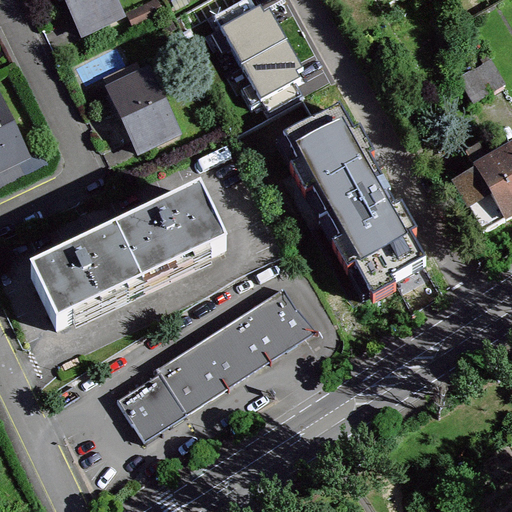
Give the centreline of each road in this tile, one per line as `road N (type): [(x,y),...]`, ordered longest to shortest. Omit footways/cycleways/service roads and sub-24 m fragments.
road 1 (residential): [(307,0),(486,318)]
road 2 (secondary): [(189,511),(486,318)]
road 3 (residential): [(0,219),(64,190),(78,164),(4,0)]
road 4 (unknown): [(10,388),(248,265)]
road 5 (unknown): [(99,402),(289,275)]
road 6 (residential): [(0,366),(70,511)]
